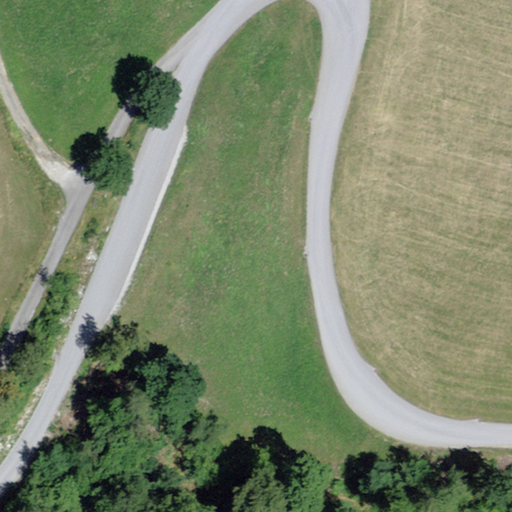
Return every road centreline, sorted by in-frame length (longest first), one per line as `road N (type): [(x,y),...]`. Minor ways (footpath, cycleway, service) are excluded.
road 1 (unclassified): [(337,0),(344,31),(319,150),(316,211),(330,329),(375,411),(414,429),(511,435)]
road 2 (unclassified): [(0,492),(74,367),(215,24)]
road 3 (unclassified): [(215,24),(162,67),(116,129),(0,354)]
road 4 (track): [(80,192),(40,144),(0,65)]
